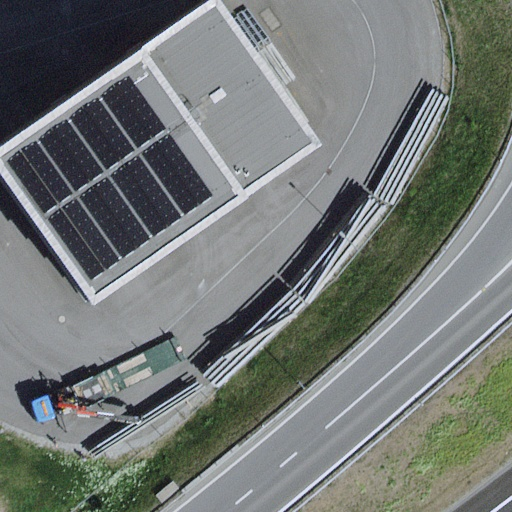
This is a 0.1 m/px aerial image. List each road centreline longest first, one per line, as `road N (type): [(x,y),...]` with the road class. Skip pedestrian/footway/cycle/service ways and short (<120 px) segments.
road 1 (motorway): [(511,220),(488,256),(288,461)]
road 2 (motorway): [(511,282),(288,461)]
